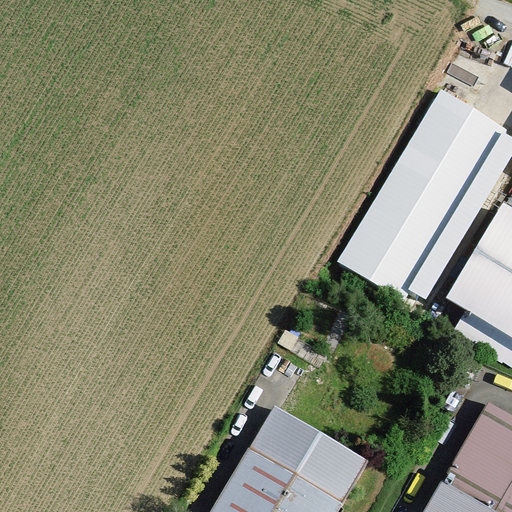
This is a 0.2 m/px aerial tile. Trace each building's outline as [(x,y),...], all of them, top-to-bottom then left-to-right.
[(511,130),(430,91),(345,268),(427,308),(511,132),(511,130)] [(511,221),(497,211),(432,320),(511,364),(511,221)] [(511,511),(511,416),(485,401),(440,479),(496,511),(511,511)] [(332,511),(361,467),(267,407),(209,511),(332,511)] [(496,511),(440,479),(420,511),(496,511)]
